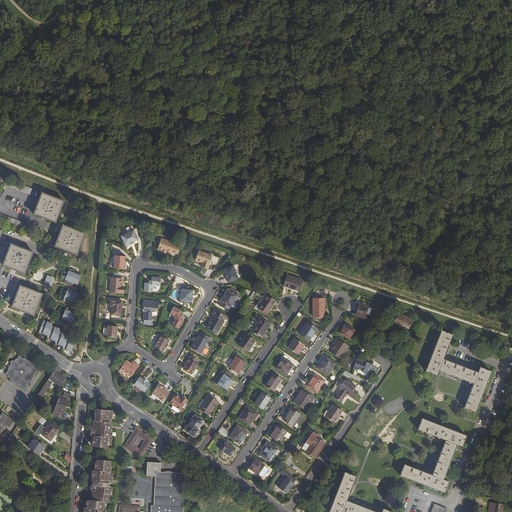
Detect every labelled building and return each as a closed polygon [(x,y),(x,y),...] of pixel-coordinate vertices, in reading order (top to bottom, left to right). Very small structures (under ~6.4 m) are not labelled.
[(33,189),(11,181),(9,187),(30,195),(33,189)] [(42,193),(34,215),(55,223),(64,202),(42,193)] [(0,214),(0,221),(24,231),(27,224),(0,214)] [(62,226),(54,248),(76,257),(84,235),(62,226)] [(130,244),(135,242),(139,240),(134,231),(122,237),(126,246),(130,244)] [(161,239),(158,249),(162,250),(162,251),(166,252),(170,253),(171,252),(178,255),(181,247),(173,245),(174,243),(161,239)] [(10,245),(2,266),(23,275),(32,254),(10,245)] [(199,251),(196,260),(203,263),(201,267),(207,270),(213,256),(199,251)] [(125,264),(125,262),(125,256),(115,256),(115,257),(113,269),(126,270),(126,264),(125,264)] [(223,270),(225,274),(226,274),(228,277),(226,277),(228,282),(238,279),(233,266),(223,270)] [(64,280),(64,282),(69,284),(69,282),(76,285),(80,275),(73,272),(74,270),(69,269),(68,270),(67,270),(64,280)] [(300,291),(303,281),(288,276),(284,286),(300,291)] [(147,283),(145,283),(144,291),(152,292),(153,288),(155,286),(160,286),(161,278),(152,277),(152,280),(147,283)] [(122,279),(111,278),(110,292),(123,294),(123,287),(122,287),(122,279)] [(41,294),(19,286),(12,308),(34,317),(41,294)] [(63,299),(62,301),(67,303),(68,301),(75,304),(79,294),(72,292),(72,290),(67,288),(67,290),(66,290),(62,299),(63,299)] [(181,289),(179,302),(192,304),(193,298),(192,298),(192,296),(193,296),(193,290),(181,289)] [(232,292),(228,290),(221,301),(222,301),(220,305),(229,310),(231,307),(234,302),(236,301),(238,297),(238,294),(239,293),(233,290),(232,292)] [(265,294),(255,309),(257,310),(259,308),(267,314),(276,301),(265,294)] [(325,312),(325,299),(314,299),(314,317),(324,317),(324,312),(325,312)] [(122,316),(122,311),(121,311),(121,307),(122,307),(123,302),(110,301),(109,315),(122,316)] [(143,301),(143,308),(144,308),(144,310),(143,310),(143,311),(142,311),(143,312),(144,313),(143,321),(144,321),(144,325),(152,326),(152,321),(151,321),(152,313),(157,313),(158,309),(159,309),(160,302),(143,301)] [(359,304),(359,306),(356,316),(364,318),(368,307),(359,304)] [(61,320),(66,322),(67,321),(73,323),(77,314),(70,311),(71,309),(66,307),(65,309),(61,318),(61,319),(61,320)] [(174,307),(170,315),(174,317),(175,320),(172,325),(179,329),(183,321),(181,311),(174,307)] [(412,320),(396,309),(393,314),(390,318),(401,326),(400,327),(405,331),(412,320)] [(214,316),(212,320),(209,324),(208,324),(206,328),(218,335),(225,321),(224,321),(226,316),(215,310),(213,315),(214,316)] [(261,319),(253,331),(262,337),(270,325),(261,319)] [(61,349),(70,352),(75,340),(67,336),(67,334),(59,331),(60,329),(51,325),(52,323),(43,320),(38,332),(47,336),(46,338),(54,341),(54,343),(62,346),(61,349)] [(308,323),(301,335),(310,341),(312,338),(318,329),(308,323)] [(347,325),(346,326),(345,325),(343,328),(344,329),(341,334),(349,339),(355,330),(347,325)] [(118,327),(108,326),(107,338),(117,339),(118,327)] [(435,373),(437,368),(441,356),(450,332),(439,328),(423,368),(435,373)] [(198,335),(191,348),(202,354),(206,346),(205,346),(208,341),(210,343),(212,339),(201,333),(200,336),(198,335)] [(252,347),(256,341),(246,335),(239,345),(249,351),(252,347)] [(163,353),(165,350),(166,350),(168,346),(168,345),(170,341),(161,336),(155,348),(163,353)] [(299,355),(301,352),(300,351),(304,345),(295,339),(289,348),(299,355)] [(337,343),(331,352),(331,353),(340,359),(349,347),(338,339),(336,342),(337,343)] [(320,363),(317,368),(328,375),(336,364),(323,355),(319,362),(320,363)] [(187,363),(186,365),(184,369),(193,374),(198,364),(196,363),(198,360),(191,356),(189,359),(188,359),(186,362),(187,363)] [(437,368),(441,369),(445,358),(441,356),(437,368)] [(12,367),(5,376),(12,380),(10,383),(13,386),(14,384),(26,391),(28,388),(26,386),(28,384),(31,386),(33,382),(31,381),(37,371),(31,367),(34,364),(30,361),(29,363),(20,357),(15,364),(12,362),(10,365),(12,367)] [(237,357),(229,368),(238,374),(246,363),(237,357)] [(370,362),(357,358),(354,369),(368,374),(369,369),(372,364),(370,362)] [(470,368),(445,358),(441,369),(466,379),(470,368)] [(289,373),(292,367),(293,366),(283,359),(276,369),(286,376),(289,373)] [(134,366),(131,364),(126,360),(121,368),(132,376),(139,366),(136,364),(134,366)] [(368,374),(366,376),(372,380),(378,371),(372,364),(369,369),(368,374)] [(475,370),(471,381),(462,405),(473,410),(489,369),(477,365),(475,370)] [(57,367),(34,401),(37,403),(38,401),(39,401),(53,381),(61,387),(66,379),(58,374),(61,370),(57,367)] [(470,368),(466,379),(471,381),(475,370),(470,368)] [(225,374),(218,384),(227,391),(234,381),(225,374)] [(266,385),(274,391),(282,379),(273,374),(266,385)] [(327,382),(317,375),(308,387),(319,394),(327,382)] [(145,393),(150,385),(147,383),(148,382),(144,379),(143,380),(139,377),(134,385),(145,393)] [(284,381),(282,379),(274,391),(276,392),(284,381)] [(345,381),(340,388),(342,389),(338,395),(336,398),(342,403),(348,393),(355,398),(359,392),(355,389),(357,386),(346,379),(345,381)] [(163,388),(163,387),(159,385),(152,394),(160,399),(159,399),(163,402),(169,393),(166,391),(166,390),(163,388)] [(297,399),(296,398),(293,402),(306,411),(312,402),(310,401),(313,398),(303,391),(297,399)] [(267,405),(270,400),(271,399),(262,393),(255,404),(264,410),(267,405)] [(176,395),(170,403),(180,410),(188,400),(184,398),(183,400),(176,395)] [(215,404),(217,401),(209,395),(200,409),(210,415),(216,405),(215,404)] [(59,400),(52,416),(61,419),(68,401),(63,398),(57,396),(56,399),(59,400)] [(343,412),(334,405),(327,417),(335,423),(343,412)] [(247,407),(239,419),(249,426),(250,425),(251,425),(258,415),(247,407)] [(106,425),(108,425),(108,422),(109,422),(110,414),(111,414),(111,410),(94,408),(93,412),(95,413),(94,420),(97,420),(97,424),(98,424),(97,430),(94,430),(93,435),(93,442),(92,442),(92,446),(106,447),(107,437),(109,437),(109,429),(106,429),(106,425)] [(296,421),(300,414),(292,408),(286,416),(284,420),(292,426),(296,421)] [(0,433),(5,426),(8,428),(13,421),(2,414),(0,417),(0,433)] [(195,415),(186,430),(195,437),(199,431),(197,430),(203,421),(195,415)] [(443,440),(454,444),(459,446),(464,435),(419,417),(415,429),(443,440)] [(205,422),(203,421),(197,430),(199,431),(205,422)] [(49,423),(41,435),(51,442),(59,430),(49,423)] [(20,425),(18,424),(12,434),(14,435),(20,425)] [(129,449),(132,444),(138,435),(142,430),(136,426),(123,446),(129,449)] [(239,444),(245,437),(248,432),(238,426),(230,439),(233,442),(234,441),(239,444)] [(283,438),(286,433),(280,429),(279,430),(276,428),(272,434),(270,437),(270,438),(279,444),(283,438)] [(144,440),(148,434),(142,430),(138,435),(144,440)] [(17,438),(14,435),(12,434),(9,439),(14,442),(17,438)] [(135,453),(140,457),(153,438),(148,434),(144,440),(138,448),(135,453)] [(312,434),(302,449),(315,458),(325,443),(312,434)] [(234,441),(233,442),(240,446),(246,438),(245,437),(239,444),(234,441)] [(27,447),(37,454),(43,446),(33,439),(27,447)] [(451,452),(454,444),(443,440),(440,448),(451,452)] [(225,442),(220,449),(231,456),(236,449),(225,442)] [(132,444),(129,449),(135,453),(138,448),(132,444)] [(269,444),(261,456),(271,462),(279,450),(269,444)] [(433,466),(444,471),(451,452),(440,448),(433,466)] [(97,486),(91,485),(91,492),(91,501),(87,501),(86,508),(86,511),(102,511),(102,509),(103,509),(103,501),(107,501),(108,493),(108,494),(109,486),(110,486),(111,479),(109,478),(109,475),(107,475),(107,471),(109,472),(109,460),(95,459),(95,464),(96,464),(95,471),(95,476),(98,477),(98,482),(97,482),(97,486)] [(257,459),(252,467),(264,477),(269,468),(265,465),(257,459)] [(161,464),(147,463),(146,476),(155,477),(154,506),(151,506),(150,511),(183,511),(185,474),(160,473),(161,464)] [(442,479),(430,475),(402,464),(398,476),(442,493),(447,481),(442,479)] [(433,466),(430,475),(442,479),(444,471),(433,466)] [(338,511),(339,511),(343,500),(351,475),(340,471),(325,511),(338,511)] [(277,487),(285,493),(292,482),(284,477),(280,483),(279,482),(277,483),(276,485),(276,486),(277,487)] [(213,511),(255,511),(225,493),(213,511)] [(339,511),(341,511),(343,511),(347,501),(343,500),(339,511)] [(371,511),(372,510),(347,501),(343,511),(371,511)] [(490,502),(489,508),(493,508),(492,511),(498,511),(499,504),(490,502)]
